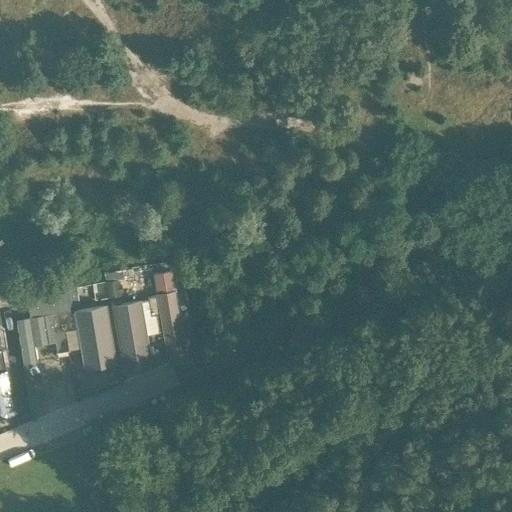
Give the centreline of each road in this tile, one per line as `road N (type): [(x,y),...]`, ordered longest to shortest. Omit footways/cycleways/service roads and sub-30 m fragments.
road 1 (residential): [(0,454),(200,379)]
road 2 (track): [(352,329),(511,278)]
road 3 (track): [(200,379),(352,329)]
